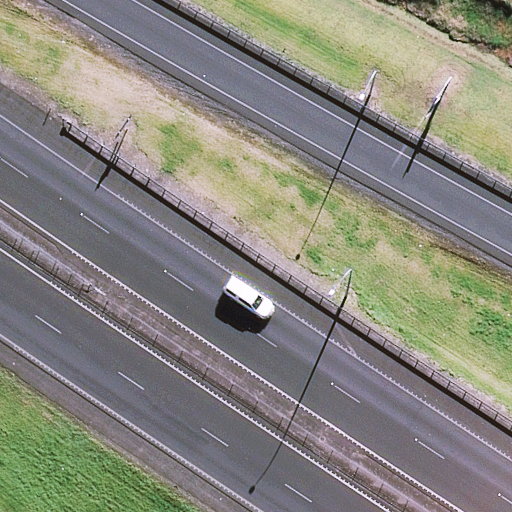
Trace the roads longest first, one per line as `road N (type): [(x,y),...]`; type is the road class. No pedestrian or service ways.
road 1 (motorway): [(0,167),(510,511)]
road 2 (motorway): [(83,0),(511,247)]
road 3 (motorway): [(311,511),(0,300)]
